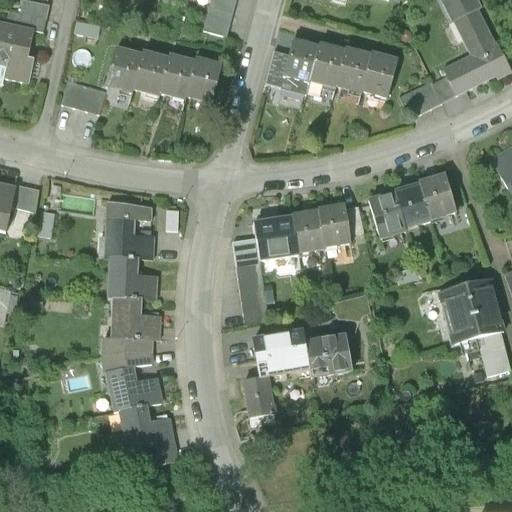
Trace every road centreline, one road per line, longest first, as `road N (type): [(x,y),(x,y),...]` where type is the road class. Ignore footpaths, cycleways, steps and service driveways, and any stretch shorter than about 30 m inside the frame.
road 1 (residential): [(249,511),(220,444),(207,375),(202,304),(221,185)]
road 2 (residential): [(221,185),(329,171),(446,139),(511,106)]
road 3 (residential): [(221,185),(118,174),(0,148)]
road 4 (residential): [(273,0),(221,185)]
